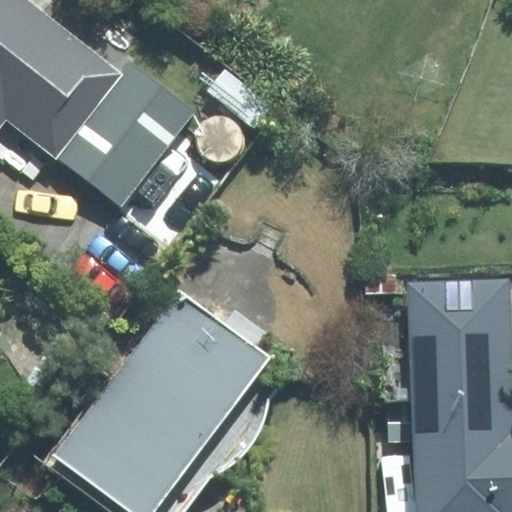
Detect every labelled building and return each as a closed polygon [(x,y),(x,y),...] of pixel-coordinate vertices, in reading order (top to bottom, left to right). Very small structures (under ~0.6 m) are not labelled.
[(118,74),(18,0),(0,0),(0,122),(118,212),(192,113),(127,63),(118,74)] [(204,94),(248,130),(267,108),(223,70),(204,94)] [(511,199),(464,199),(463,236),(511,236),(511,199)] [(394,278),(362,279),(362,297),(394,297),(394,278)] [(501,286),(404,288),(409,511),(511,511),(511,434),(505,435),(501,286)] [(173,296),(48,459),(115,511),(151,511),(264,366),(173,296)] [(75,314),(58,335),(76,350),(93,329),(75,314)] [(21,385),(40,397),(59,371),(40,357),(21,385)]
